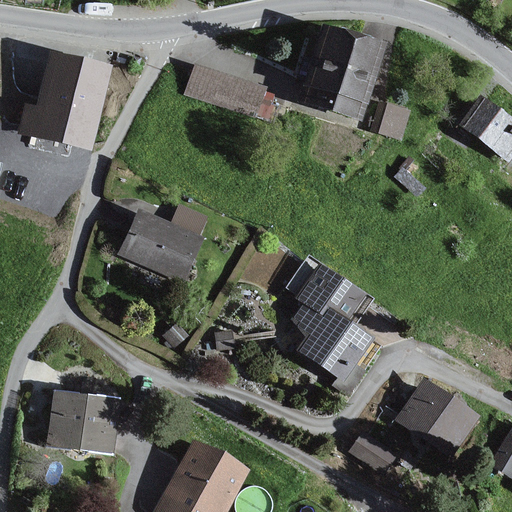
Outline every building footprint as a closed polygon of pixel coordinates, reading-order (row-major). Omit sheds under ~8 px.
[(383,43),(325,26),(303,101),(361,117),(383,43)] [(111,71),(50,57),(49,57),(36,113),(21,110),(16,136),(92,153),(111,71)] [(192,66),(182,95),(257,119),(266,90),(192,66)] [(511,158),(511,125),(481,101),(480,100),(459,126),(507,164),(511,158)] [(409,115),(379,106),(379,105),(370,132),(400,142),(409,115)] [(202,218),(176,207),(168,226),(138,212),(118,256),(181,284),(201,240),(193,236),(202,218)] [(365,299),(319,267),(295,301),(302,306),(286,328),(305,341),(298,351),(342,382),(371,341),(340,319),(347,309),(354,314),(365,299)] [(479,419),(422,380),(394,421),(452,460),(479,419)] [(118,403),(52,393),(44,448),(110,457),(118,403)] [(511,472),(511,426),(486,467),(507,480),(511,472)] [(392,456),(358,434),(347,453),(380,474),(392,456)] [(227,511),(248,473),(192,443),(154,511),(227,511)]
